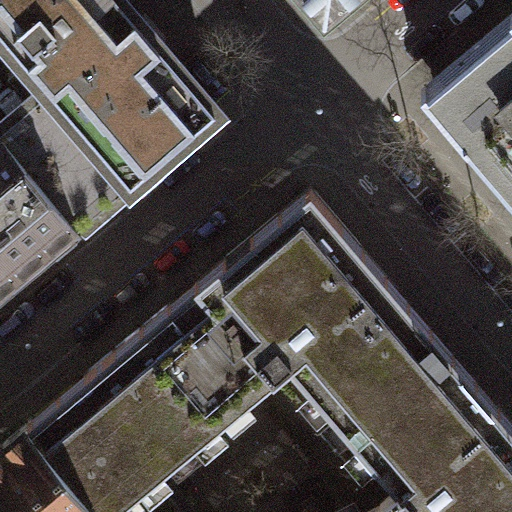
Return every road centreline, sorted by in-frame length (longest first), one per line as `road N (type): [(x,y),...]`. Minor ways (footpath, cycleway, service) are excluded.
road 1 (residential): [(0,358),(316,100)]
road 2 (residential): [(316,100),(511,328)]
road 3 (residential): [(316,100),(442,0)]
road 4 (residential): [(229,0),(316,100)]
